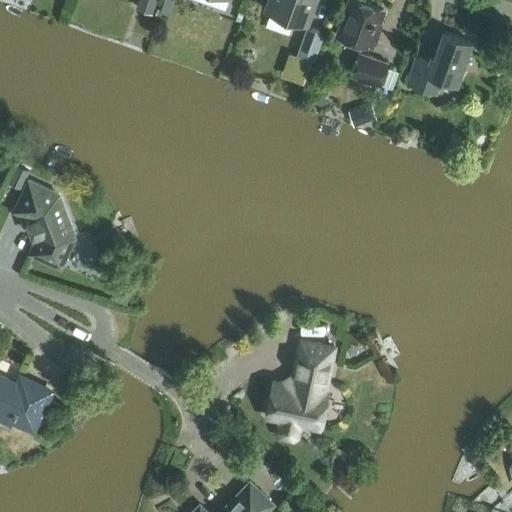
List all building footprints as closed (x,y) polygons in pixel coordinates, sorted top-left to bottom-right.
[(158,0),(139,0),(137,8),(153,14),(158,0)] [(268,0),(265,11),(308,26),(316,0),(268,0)] [(355,0),(349,0),(337,36),(370,48),(384,10),(355,0)] [(457,84),(472,42),(443,31),(435,56),(431,55),(429,61),(417,57),(407,83),(436,93),(441,78),(457,84)] [(389,61),(358,50),(350,74),(381,85),(389,61)] [(372,102),(349,110),(354,124),(376,117),(372,102)] [(30,169),(16,163),(8,181),(23,187),(30,169)] [(61,267),(75,236),(59,193),(29,179),(15,210),(30,217),(37,237),(30,252),(61,267)] [(327,411),(329,400),(327,396),(328,392),(324,391),(334,346),(301,339),(293,379),(285,383),(273,380),(266,415),(281,419),(278,431),(281,435),(292,438),(296,435),(299,422),(320,427),(323,414),(327,411)] [(0,423),(10,428),(16,415),(35,424),(51,391),(22,377),(18,385),(8,380),(9,378),(0,373),(0,423)] [(262,511),(271,503),(250,483),(222,511),(206,511),(200,506),(194,511),(262,511)]
